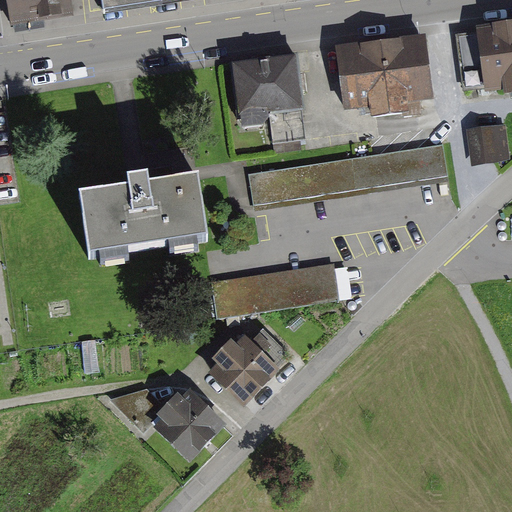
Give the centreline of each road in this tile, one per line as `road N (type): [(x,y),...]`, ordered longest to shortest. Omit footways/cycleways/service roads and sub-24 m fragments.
road 1 (residential): [(511,183),(181,511)]
road 2 (secondary): [(0,70),(404,11)]
road 3 (track): [(195,375),(0,406)]
